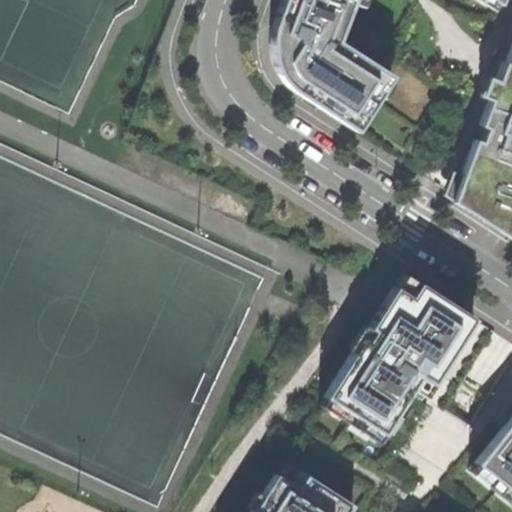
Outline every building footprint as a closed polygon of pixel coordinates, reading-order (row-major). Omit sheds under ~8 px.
[(491,0),(498,4),(499,0),(281,0),(269,34),(270,59),(282,82),(313,105),(355,132),(390,76),(336,40),(351,0),(491,0)] [(511,38),(503,62),(501,61),(489,91),(477,125),(482,127),(477,140),(472,138),(451,194),(511,233),(511,38)] [(472,317),(402,271),(369,324),(318,404),(375,441),(409,386),(417,374),(430,382),(472,317)] [(511,411),(505,420),(467,469),(511,504),(511,394),(509,398),(511,399),(511,411)] [(297,486),(274,472),(248,511),(345,511),(351,503),(304,472),(297,486)]
